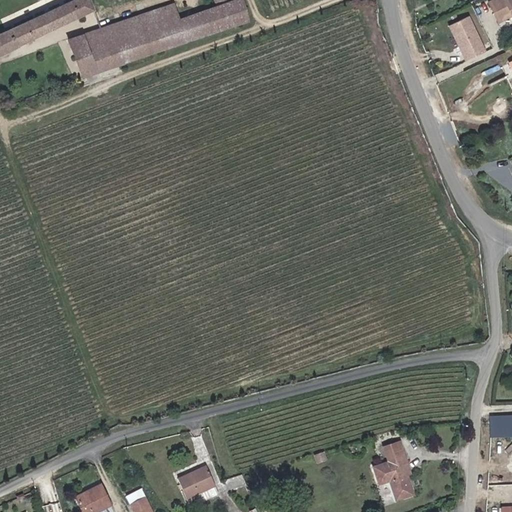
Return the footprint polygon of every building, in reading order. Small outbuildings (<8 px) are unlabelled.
[(89,0),(72,0),(0,34),(0,56),(95,11),(89,0)] [(250,19),(242,0),(213,0),(215,4),(180,17),(174,2),(105,27),(69,39),(83,77),(250,19)] [(511,0),(491,0),(490,1),(500,19),(511,12),(511,0)] [(447,23),(465,60),(487,50),(469,13),(447,23)] [(412,473),(404,450),(389,455),(391,460),(374,466),(380,483),(390,480),(396,499),(414,493),(408,474),(412,473)] [(206,466),(178,478),(186,497),(215,485),(206,466)] [(107,511),(105,507),(112,504),(103,484),(77,496),(84,511),(107,511)] [(132,503),(135,511),(153,511),(146,496),(132,503)]
